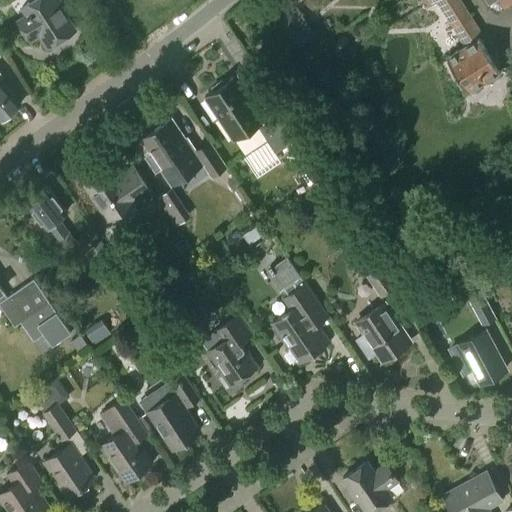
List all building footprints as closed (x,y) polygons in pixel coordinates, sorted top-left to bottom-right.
[(26,14),(17,20),(30,40),(39,34),(46,46),(74,29),(61,7),(63,6),(58,0),(31,0),(21,7),(26,14)] [(435,0),(464,45),(477,37),(461,11),(464,9),(458,0),(435,0)] [(511,0),(496,0),(487,5),(487,7),(488,8),(489,10),(490,11),(491,12),(493,13),(495,14),(497,14),(499,14),(500,13),(502,13),(511,6),(511,0)] [(295,6),(279,17),(297,43),(313,32),(306,22),(295,6)] [(464,45),(445,57),(467,91),(488,78),(491,80),(495,77),(495,73),(499,71),(477,37),(464,45)] [(0,72),(0,119),(0,120),(20,103),(11,92),(12,92),(0,77),(3,75),(0,72)] [(234,76),(203,97),(232,140),(255,124),(263,119),(258,111),(234,76)] [(170,119),(140,139),(169,182),(200,161),(210,176),(225,166),(208,141),(194,151),(188,142),(186,144),(170,119)] [(301,157),(291,142),(282,149),(292,164),(301,157)] [(107,161),(80,179),(107,218),(108,217),(114,222),(122,223),(128,221),(133,216),(134,209),(132,201),(133,201),(132,199),(147,189),(132,167),(117,177),(107,161)] [(328,184),(313,163),(303,170),(318,191),(328,184)] [(173,223),(190,211),(170,183),(153,195),(173,223)] [(45,185),(25,201),(45,227),(48,226),(57,237),(55,239),(56,240),(54,242),(62,253),(76,242),(57,218),(66,212),(45,185)] [(99,242),(85,250),(106,282),(119,273),(99,242)] [(285,256),(268,268),(295,307),(272,322),(290,347),(284,351),(293,363),(298,359),(300,361),(328,342),(316,325),(328,317),(285,256)] [(377,257),(361,268),(379,295),(396,284),(377,257)] [(0,287),(0,305),(14,325),(48,301),(32,278),(6,296),(0,287)] [(480,290),(468,297),(482,323),(494,317),(480,290)] [(362,335),(354,340),(366,358),(374,352),(379,360),(411,338),(386,302),(355,324),(362,335)] [(220,341),(208,350),(222,371),(217,374),(229,392),(243,382),(240,377),(256,366),(240,342),(249,336),(236,316),(222,325),(214,331),(220,341)] [(94,344),(111,333),(102,319),(85,330),(94,344)] [(484,329),(459,342),(480,382),(505,369),(484,329)] [(176,392),(147,411),(172,448),(199,430),(184,408),(199,397),(183,372),(169,381),(176,392)] [(122,398),(100,413),(115,434),(100,444),(125,481),(152,463),(136,440),(146,433),(122,398)] [(57,404),(43,412),(61,439),(74,430),(57,404)] [(70,442),(44,460),(68,495),(95,478),(70,442)] [(13,482),(0,490),(0,495),(11,511),(46,511),(49,511),(32,485),(42,478),(28,458),(7,473),(13,482)] [(367,460),(342,477),(366,511),(368,511),(392,496),(386,488),(397,480),(385,462),(374,470),(367,460)] [(486,471),(443,494),(452,511),(480,511),(501,499),(486,471)] [(329,511),(324,503),(311,511),(329,511)]
